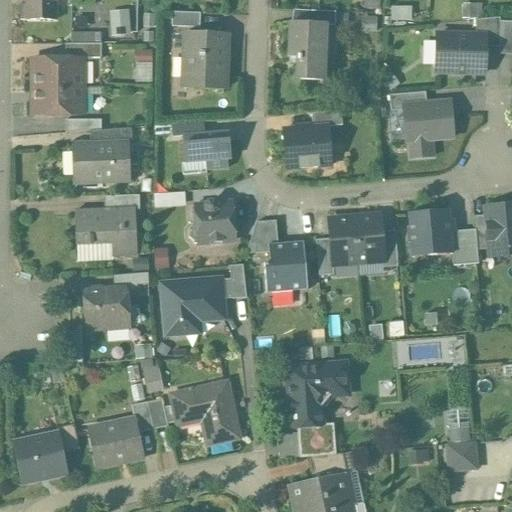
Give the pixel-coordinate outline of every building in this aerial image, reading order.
[(55,21),(55,0),(27,0),(27,21),(55,21)] [(465,6),(468,18),(481,15),(478,3),(465,6)] [(110,11),(112,36),(131,35),(130,9),(110,11)] [(336,13),(310,12),(309,25),(325,25),(325,27),(335,27),(336,13)] [(200,14),(172,13),(172,28),(199,29),(200,14)] [(500,19),(476,21),(475,36),(485,37),(485,47),(499,48),(500,22),(500,19)] [(511,22),(500,22),(499,48),(498,55),(511,55),(511,22)] [(309,25),(290,24),(289,58),(297,59),(297,81),(323,82),(325,27),(325,25),(309,25)] [(225,36),(185,34),(183,89),(223,91),(225,36)] [(475,36),(437,35),(436,73),(484,75),(485,47),(485,37),(475,36)] [(101,45),(65,45),(65,59),(81,58),(81,60),(101,59),(101,45)] [(65,59),(33,59),(33,89),(81,89),(81,60),(81,58),(65,59)] [(81,89),(33,89),(33,117),(81,117),(81,89)] [(451,101),(401,104),(403,144),(453,141),(451,101)] [(101,121),(65,121),(65,134),(67,134),(101,131),(101,121)] [(331,121),(282,125),(286,169),(335,165),(331,121)] [(202,124),(183,125),(184,137),(203,135),(202,124)] [(183,125),(172,126),(173,138),(183,137),(184,137),(183,125)] [(130,129),(107,131),(107,145),(127,145),(131,145),(130,129)] [(184,137),(183,137),(185,164),(205,162),(206,171),(227,169),(226,160),(230,160),(228,133),(203,135),(184,137)] [(107,145),(72,147),(73,184),(129,182),(127,145),(107,145)] [(155,194),(155,207),(185,206),(185,193),(155,194)] [(138,196),(112,197),(113,210),(134,209),(134,210),(139,210),(138,196)] [(205,207),(195,208),(198,244),(235,241),(232,205),(224,205),(221,209),(213,203),(208,203),(205,207)] [(511,206),(485,208),(486,217),(489,250),(506,249),(506,257),(511,256),(511,206)] [(109,210),(74,212),(76,246),(77,246),(77,242),(87,241),(87,247),(92,246),(92,241),(111,240),(112,257),(137,256),(134,210),(134,209),(113,210),(109,210)] [(452,255),(451,233),(449,211),(408,215),(409,229),(407,230),(408,244),(410,243),(411,258),(452,255)] [(375,217),(354,219),(358,264),(382,262),(384,262),(381,233),(380,222),(380,217),(375,217)] [(486,217),(474,218),(477,251),(489,250),(486,217)] [(354,219),(333,221),(328,221),(329,227),(328,227),(330,240),(332,266),(333,266),(358,264),(354,219)] [(276,222),(256,223),(246,255),(268,254),(268,246),(278,245),(276,222)] [(395,231),(381,233),(384,262),(382,262),(383,269),(390,268),(397,268),(397,267),(398,267),(395,231)] [(330,240),(316,241),(319,277),(334,276),(333,266),(332,266),(330,240)] [(278,245),(268,246),(268,254),(269,264),(263,265),(266,294),(308,291),(304,243),(278,245)] [(242,266),(229,267),(232,300),(246,299),(242,266)] [(223,276),(159,281),(164,336),(201,333),(200,318),(226,316),(223,276)] [(123,282),(82,287),(88,333),(129,328),(123,282)] [(156,358),(140,362),(147,393),(163,389),(156,358)] [(345,365),(287,369),(291,429),(297,429),(323,427),(322,425),(321,408),(330,397),(347,396),(345,365)] [(62,366),(51,368),(54,384),(65,382),(62,366)] [(226,384),(171,396),(177,426),(202,421),(207,446),(238,439),(226,384)] [(162,400),(147,403),(153,430),(168,427),(162,400)] [(147,403),(131,407),(134,420),(135,419),(138,434),(153,430),(147,403)] [(449,411),(450,441),(471,440),(470,410),(449,411)] [(134,420),(87,430),(96,470),(144,459),(138,434),(135,419),(134,420)] [(323,427),(297,429),(299,458),(313,457),(336,455),(333,424),(322,425),(323,427)] [(74,425),(56,429),(58,434),(59,434),(63,454),(79,450),(74,425)] [(58,434),(37,439),(38,444),(15,449),(13,442),(12,442),(21,487),(68,477),(63,454),(59,434),(58,434)] [(474,444),(446,446),(448,472),(476,470),(474,444)] [(336,455),(313,457),(316,472),(345,466),(342,455),(336,455)] [(345,466),(316,472),(318,481),(348,475),(346,465),(345,466)] [(318,481),(290,487),(294,511),(326,511),(351,507),(345,477),(348,476),(348,475),(318,481)]
